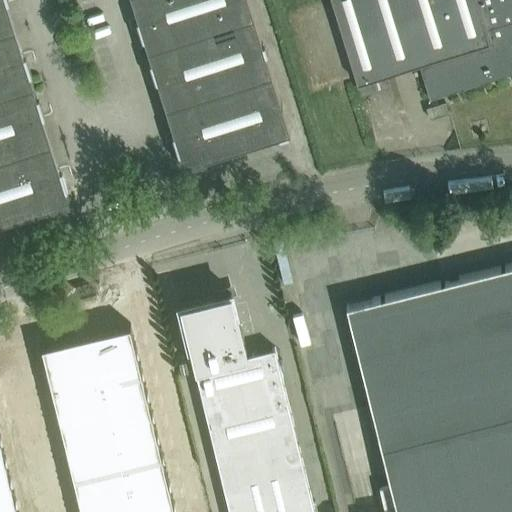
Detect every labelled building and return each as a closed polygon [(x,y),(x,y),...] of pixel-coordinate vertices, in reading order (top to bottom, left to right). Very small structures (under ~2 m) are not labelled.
[(70,202),(65,187),(67,186),(61,167),(50,171),(45,154),(39,134),(39,135),(33,117),(45,114),(39,95),(36,96),(29,73),(32,72),(26,53),(14,56),(9,39),(3,20),(0,11),(0,2),(6,0),(141,0),(147,15),(135,18),(141,38),(144,37),(151,60),(148,61),(154,80),(166,76),(171,93),(177,113),(177,112),(183,130),(173,133),(171,133),(177,152),(179,151),(184,166),(206,160),(205,157),(289,131),(248,0),(0,0),(0,221),(47,207),(48,209),(70,202)] [(511,0),(332,0),(357,80),(419,61),(429,96),(511,70),(511,0)] [(511,511),(511,261),(346,303),(398,511),(511,511)] [(213,293),(179,301),(194,366),(195,366),(196,370),(195,370),(229,511),(314,511),(274,346),(247,352),(233,294),(232,294),(231,289),(214,293),(213,293)] [(129,323),(107,329),(119,375),(140,370),(129,323)] [(107,329),(85,334),(97,381),(103,379),(119,375),(107,329)] [(85,334),(63,339),(75,386),(97,381),(85,334)] [(63,339),(42,345),(53,391),(75,386),(63,339)] [(119,375),(103,379),(109,400),(146,391),(140,370),(119,375)] [(75,386),(53,391),(58,412),(109,400),(103,379),(97,381),(75,386)] [(146,391),(109,400),(114,421),(151,412),(146,391)] [(109,400),(58,412),(63,433),(114,421),(109,400)] [(151,412),(114,421),(119,442),(156,433),(151,412)] [(114,421),(63,433),(68,454),(119,442),(114,421)] [(156,433),(119,442),(124,463),(161,454),(156,433)] [(119,442),(68,454),(73,475),(124,463),(119,442)] [(161,454),(124,463),(129,484),(166,475),(161,454)] [(4,457),(0,457),(0,479),(9,478),(4,457)] [(124,463),(73,475),(78,496),(129,484),(124,463)] [(166,475),(129,484),(134,505),(171,496),(166,475)] [(9,478),(0,479),(0,501),(14,498),(9,478)] [(129,484),(78,496),(82,511),(103,511),(134,505),(129,484)] [(174,511),(171,496),(134,505),(135,511),(174,511)] [(17,511),(14,498),(0,501),(0,511),(17,511)]
